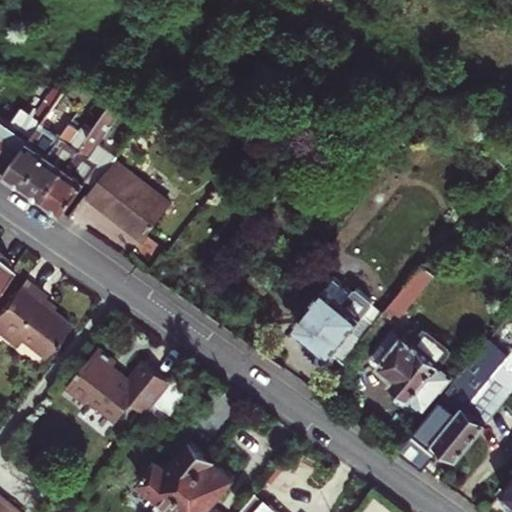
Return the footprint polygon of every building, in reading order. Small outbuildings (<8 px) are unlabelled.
[(7,171),(27,185),(72,122),(63,116),(70,106),(60,98),(49,112),(44,120),(7,171)] [(132,119),(140,126),(154,107),(160,100),(147,98),(132,119)] [(115,99),(90,135),(45,198),(65,211),(109,150),(98,141),(124,105),(115,99)] [(168,118),(182,102),(160,100),(154,107),(168,118)] [(0,166),(7,171),(44,120),(36,115),(25,107),(14,122),(0,112),(0,166)] [(49,112),(42,107),(36,115),(44,120),(49,112)] [(45,198),(90,135),(72,122),(27,185),(45,198)] [(284,153),(263,137),(244,161),(266,177),(284,153)] [(511,140),(498,157),(505,163),(511,153),(511,140)] [(116,157),(89,192),(122,218),(124,216),(148,235),(173,201),(116,157)] [(0,283),(16,264),(0,251),(0,283)] [(422,264),(385,309),(397,319),(433,274),(422,264)] [(298,320),(345,359),(377,318),(367,310),(376,299),(358,284),(354,289),(336,275),(322,291),(315,285),(300,302),(307,309),(298,320)] [(27,277),(0,310),(0,330),(18,345),(24,337),(47,356),(73,324),(44,301),(49,295),(27,277)] [(405,331),(409,335),(412,331),(397,319),(392,324),(403,334),(405,331)] [(394,379),(413,395),(440,362),(453,347),(426,325),(421,332),(416,327),(412,331),(409,335),(405,331),(403,334),(392,324),(370,352),(370,358),(375,363),(380,361),(397,375),(394,379)] [(132,405),(148,418),(159,404),(172,386),(144,364),(128,384),(110,370),(114,365),(97,352),(64,392),(84,408),(88,402),(116,425),(132,405)] [(502,354),(489,369),(498,377),(511,361),(502,354)] [(435,437),(458,456),(511,390),(511,362),(511,361),(498,377),(489,369),(466,398),(451,386),(425,418),(428,420),(424,424),(434,432),(437,428),(440,431),(435,437)] [(440,362),(413,395),(425,406),(453,372),(440,362)] [(198,382),(184,371),(172,386),(159,404),(173,415),(198,382)] [(162,460),(144,482),(148,485),(147,490),(154,496),(160,495),(175,507),(215,457),(195,440),(172,468),(162,460)] [(226,511),(214,502),(237,475),(215,457),(175,507),(181,511),(226,511)] [(252,511),(257,511),(268,500),(258,491),(245,506),(252,511)] [(0,511),(18,511),(20,510),(0,493),(0,511)] [(281,511),(268,500),(257,511),(252,511),(245,506),(240,511),(281,511)]
